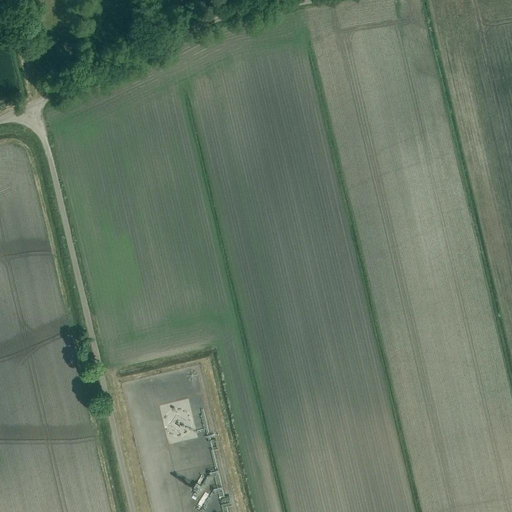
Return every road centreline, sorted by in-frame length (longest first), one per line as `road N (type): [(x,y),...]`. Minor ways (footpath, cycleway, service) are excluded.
road 1 (unclassified): [(31,105),(132,511)]
road 2 (unclassified): [(31,105),(225,17),(314,0)]
